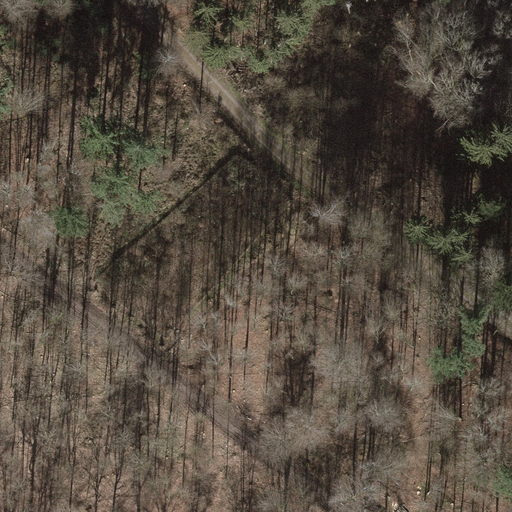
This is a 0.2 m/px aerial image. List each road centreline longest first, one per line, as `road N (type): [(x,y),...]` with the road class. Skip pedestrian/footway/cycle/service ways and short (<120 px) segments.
road 1 (track): [(131,0),(243,115),(372,224),(511,325)]
road 2 (track): [(0,229),(351,511)]
